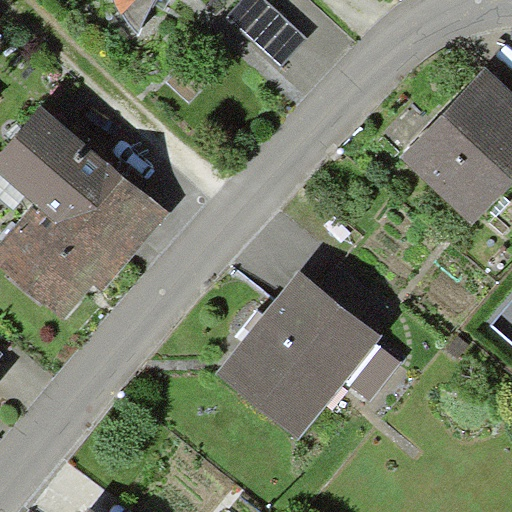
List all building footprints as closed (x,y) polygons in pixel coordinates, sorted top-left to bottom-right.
[(109,0),(112,5),(123,23),(133,35),(147,8),(149,9),(153,0),(109,0)] [(267,0),(231,0),(223,9),(281,63),(306,35),(267,0)] [(511,109),(511,110),(482,82),(411,157),(464,208),(511,157),(511,109)] [(0,159),(0,166),(42,202),(113,263),(154,216),(38,116),(0,159)] [(90,290),(113,263),(42,202),(0,250),(0,262),(55,310),(80,281),(90,290)] [(312,293),(297,280),(223,373),(291,427),(364,334),(362,332),(380,309),(331,269),(312,293)]
